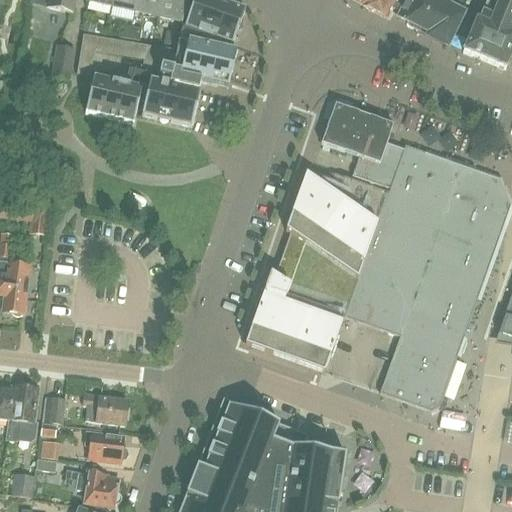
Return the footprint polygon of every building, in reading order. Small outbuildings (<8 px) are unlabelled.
[(29,0),(29,5),(44,8),(44,10),(59,15),(70,18),(74,0),(29,0)] [(194,0),(189,15),(183,12),(180,23),(174,51),(85,38),(76,76),(89,79),(92,62),(94,54),(143,62),(140,75),(170,82),(168,87),(149,82),(140,119),(191,131),(199,94),(198,94),(200,84),(227,90),(236,53),(230,52),(231,47),(232,47),(245,12),(212,0),(194,0)] [(112,0),(111,7),(134,12),(136,0),(112,0)] [(136,0),(134,12),(157,17),(160,0),(136,0)] [(180,23),(183,12),(185,0),(160,0),(157,17),(180,23)] [(396,11),(401,0),(366,0),(364,5),(363,7),(384,19),(390,8),(396,11)] [(430,0),(401,0),(396,11),(399,13),(397,18),(406,23),(406,24),(406,26),(407,27),(408,28),(415,32),(430,0)] [(461,14),(467,0),(430,0),(415,32),(446,48),(462,14),(461,14)] [(511,0),(486,0),(477,22),(475,22),(462,54),(504,71),(511,51),(511,0)] [(84,20),(82,32),(93,35),(95,22),(84,20)] [(119,39),(129,40),(131,29),(120,27),(119,39)] [(131,29),(129,40),(139,42),(141,31),(131,29)] [(166,32),(164,46),(174,48),(177,35),(166,32)] [(56,47),(50,79),(69,83),(75,50),(56,47)] [(142,89),(125,86),(93,78),(85,115),(133,126),(142,89)] [(338,100),(327,105),(322,120),(329,123),(320,146),(358,160),(351,178),(389,192),(403,152),(386,147),(393,127),(350,112),(353,105),(338,100)] [(388,195),(344,320),(399,339),(379,396),(430,414),(438,410),(477,302),(476,302),(510,208),(498,181),(404,148),(403,152),(389,192),(388,195)] [(344,320),(388,195),(322,172),(320,177),(315,175),(313,182),(305,176),(285,233),(289,236),(275,278),(270,275),(244,348),(324,376),(344,320)] [(32,210),(30,235),(44,236),(46,211),(32,210)] [(0,246),(0,259),(10,260),(12,247),(0,246)] [(22,316),(26,282),(27,269),(0,266),(0,297),(4,298),(2,314),(22,316)] [(511,293),(498,335),(511,340),(511,293)] [(8,423),(12,390),(0,388),(0,422),(7,423),(8,423)] [(8,423),(7,423),(4,443),(15,444),(16,440),(30,442),(34,439),(36,427),(32,427),(37,393),(34,393),(35,389),(24,388),(24,391),(12,390),(8,423)] [(82,409),(86,409),(85,423),(95,425),(124,428),(127,405),(99,401),(100,400),(84,398),(82,409)] [(46,399),(43,424),(62,427),(65,402),(46,399)] [(179,511),(336,511),(339,493),(342,493),(348,454),(319,450),(319,453),(304,451),(306,438),(240,412),(242,408),(223,401),(198,463),(196,470),(179,511)] [(42,426),(39,439),(54,440),(56,429),(42,426)] [(89,449),(87,462),(119,466),(122,440),(86,436),(84,448),(89,449)] [(37,462),(36,473),(55,475),(56,464),(37,462)] [(86,494),(84,506),(111,510),(116,483),(104,480),(104,479),(89,476),(89,477),(77,475),(76,477),(67,475),(65,485),(69,486),(68,491),(86,494)] [(34,480),(13,477),(10,497),(32,501),(34,480)]
